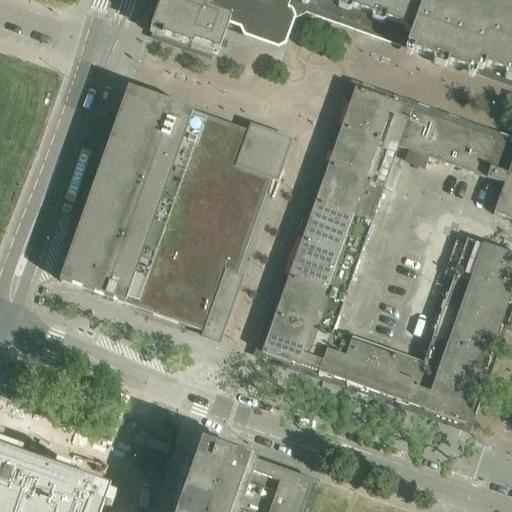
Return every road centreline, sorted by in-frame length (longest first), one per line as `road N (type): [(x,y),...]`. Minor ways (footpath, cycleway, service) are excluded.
road 1 (residential): [(505,511),(0,330)]
road 2 (residential): [(0,324),(97,50)]
